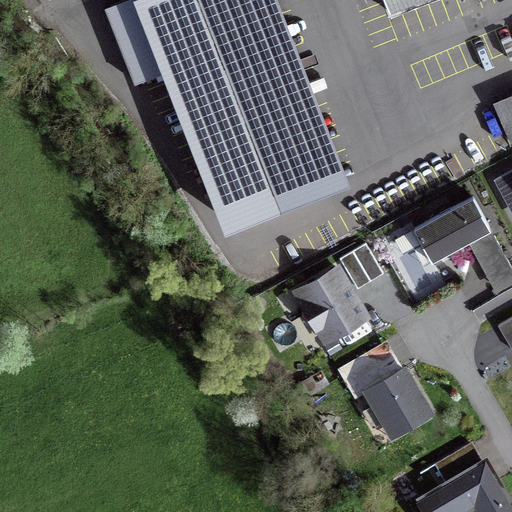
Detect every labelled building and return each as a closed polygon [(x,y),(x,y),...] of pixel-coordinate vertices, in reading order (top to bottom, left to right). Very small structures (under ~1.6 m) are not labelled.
[(144,88),(220,59),(198,0),(135,0),(113,9),(144,88)] [(492,114),(475,70),(299,136),(247,0),(198,0),(220,59),(272,196),(492,114)] [(386,0),(391,13),(424,0),(386,0)] [(511,140),(511,98),(496,105),(511,141),(511,140)] [(511,167),(500,175),(511,196),(511,167)] [(473,200),(417,230),(433,261),(490,230),(473,200)] [(382,272),(365,244),(342,257),(359,285),(382,272)] [(340,265),(292,291),(320,343),(368,317),(340,265)] [(407,367),(366,390),(394,438),(435,415),(407,367)] [(511,511),(511,509),(488,468),(420,507),(422,511),(511,511)]
